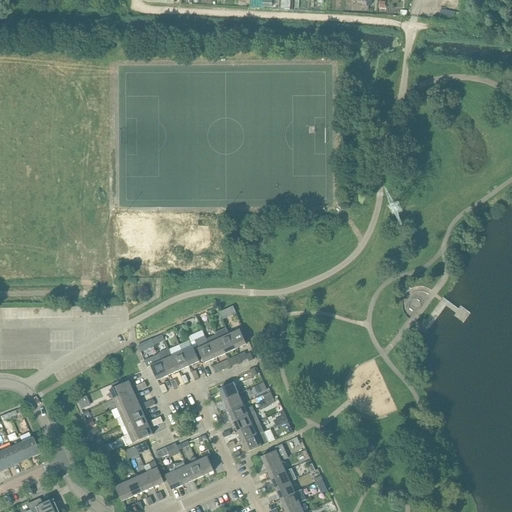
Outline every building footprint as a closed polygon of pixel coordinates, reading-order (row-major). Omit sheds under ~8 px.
[(290,8),(289,0),(280,0),(281,8),(290,8)] [(219,252),(219,222),(196,221),(196,218),(119,217),(119,254),(196,254),(196,251),(219,252)] [(222,320),(236,314),(233,307),(219,313),(222,320)] [(226,327),(216,332),(217,334),(225,354),(236,349),(229,334),(226,327)] [(236,349),(246,344),(240,329),(229,334),(236,349)] [(217,334),(206,339),(215,358),(225,354),(217,334)] [(204,363),(215,358),(205,336),(194,340),(204,363)] [(151,339),(146,342),(148,348),(154,345),(151,339)] [(193,347),(182,351),(189,366),(199,362),(193,347)] [(169,350),(158,354),(168,376),(178,371),(172,356),(169,350)] [(182,351),(172,356),(178,371),(189,366),(182,351)] [(158,354),(144,360),(147,367),(151,366),(157,381),(168,376),(158,354)] [(109,390),(113,399),(133,390),(129,381),(123,383),(122,380),(111,385),(112,388),(109,390)] [(219,390),(224,400),(239,394),(234,383),(219,390)] [(117,408),(137,399),(133,390),(113,399),(117,408)] [(263,395),(267,406),(275,402),(274,400),(271,392),(263,395)] [(228,411),(243,404),(239,394),(224,400),(228,411)] [(89,406),(84,396),(77,400),(81,409),(89,406)] [(117,408),(121,417),(141,408),(137,399),(117,408)] [(228,411),(233,421),(255,411),(252,405),(245,408),(243,404),(228,411)] [(121,417),(125,425),(145,416),(141,408),(121,417)] [(237,432),(259,422),(255,411),(233,421),(237,432)] [(125,425),(129,434),(149,425),(145,416),(125,425)] [(282,417),(273,421),(276,427),(288,422),(285,416),(282,417)] [(259,422),(237,432),(242,442),(264,432),(259,422)] [(127,446),(153,434),(149,425),(129,434),(123,437),(127,446)] [(94,429),(90,430),(93,436),(97,434),(100,433),(98,427),(94,429)] [(264,432),(242,442),(247,453),(269,443),(264,432)] [(38,452),(32,438),(21,442),(28,458),(39,453),(39,452),(38,452)] [(28,458),(21,442),(11,447),(17,462),(28,458)] [(106,444),(98,448),(102,457),(110,453),(106,444)] [(276,450),(261,457),(266,468),(281,461),(288,458),(282,444),(275,447),(276,450)] [(17,462),(11,447),(0,452),(7,467),(17,462)] [(203,476),(214,471),(207,456),(210,455),(208,450),(200,453),(203,458),(196,461),(203,476)] [(186,466),(193,481),(203,476),(196,461),(195,457),(190,459),(191,463),(186,466)] [(149,464),(144,466),(147,472),(153,487),(164,482),(154,461),(149,464)] [(281,461),(266,468),(271,478),(286,472),(281,461)] [(179,464),(173,464),(182,485),(193,481),(186,466),(184,462),(179,464)] [(165,475),(172,490),(182,485),(173,464),(167,467),(170,473),(165,475)] [(271,478),(275,489),(290,482),(296,479),(292,469),(286,472),(271,478)] [(143,492),(153,487),(147,472),(136,477),(143,492)] [(133,497),(143,492),(136,477),(126,482),(133,497)] [(323,480),(316,483),(321,494),(327,491),(323,480)] [(122,501),(133,497),(126,482),(115,487),(122,501)] [(290,482),(275,489),(280,499),(295,493),(290,482)] [(295,493),(280,499),(285,510),(300,503),(307,500),(302,489),(295,493)] [(29,503),(27,504),(30,510),(30,511),(54,511),(57,511),(53,502),(52,503),(51,501),(53,500),(53,499),(41,504),(39,499),(29,503)] [(303,511),(300,503),(285,510),(285,511),(303,511)]
